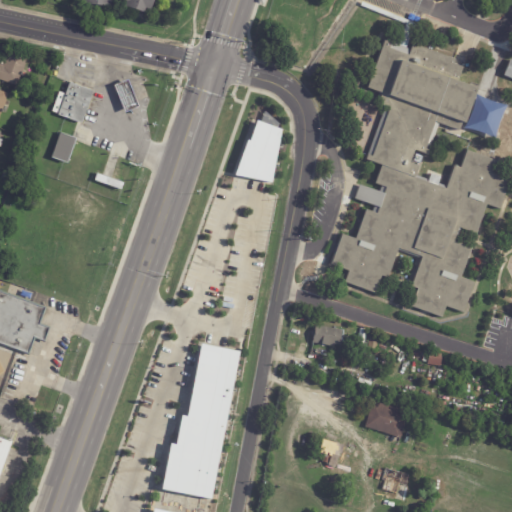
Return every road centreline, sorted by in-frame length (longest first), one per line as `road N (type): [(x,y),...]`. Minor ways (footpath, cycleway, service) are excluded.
road 1 (residential): [(215,64),(285,84),(304,119),(236,511)]
road 2 (primary): [(185,148),(54,511)]
road 3 (tertiary): [(215,64),(0,21)]
